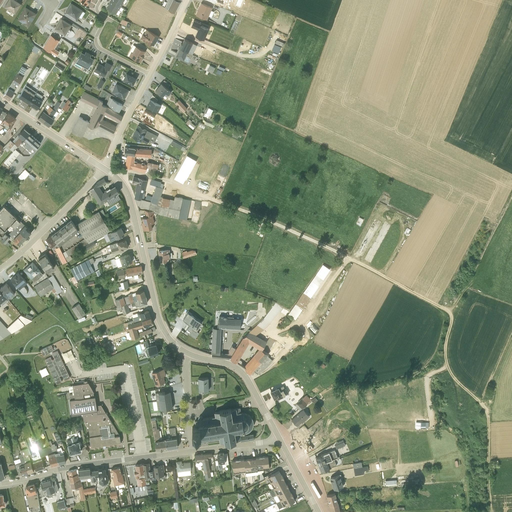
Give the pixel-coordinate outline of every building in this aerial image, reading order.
[(8,0),(4,7),(15,14),(21,4),(14,0),(8,0)] [(83,8),(71,0),(70,0),(64,10),(76,18),(79,14),(81,15),(85,9),(83,8)] [(121,3),(115,0),(108,0),(109,0),(109,1),(106,5),(116,11),(118,6),(119,7),(121,3)] [(166,0),(165,4),(174,9),(178,0),(166,0)] [(202,0),(200,0),(196,12),(207,16),(208,12),(211,13),(213,8),(211,7),(212,4),(202,0)] [(28,27),(36,14),(26,7),(18,20),(23,23),(23,24),(28,27)] [(71,23),(61,16),(55,26),(65,33),(71,23)] [(195,32),(204,36),(208,25),(200,22),(201,20),(193,17),(191,23),(198,26),(195,32)] [(216,36),(220,27),(213,24),(209,34),(216,36)] [(143,31),(140,35),(144,38),(145,39),(145,38),(147,39),(147,40),(151,42),(152,42),(152,41),(153,42),(158,33),(146,26),(143,31)] [(59,38),(51,32),(43,45),(56,53),(59,49),(55,46),(59,38)] [(181,40),(179,44),(192,51),(197,42),(184,36),(182,40),(181,40)] [(145,48),(133,41),(128,52),(140,59),(143,54),(142,54),(145,48)] [(176,53),(188,59),(192,51),(179,44),(176,49),(177,50),(176,53)] [(88,66),(95,53),(86,48),(82,55),(79,54),(78,55),(76,53),(73,58),(88,66)] [(66,64),(57,59),(55,63),(63,68),(66,64)] [(109,67),(112,62),(106,59),(104,63),(98,60),(94,68),(99,71),(99,72),(101,73),(102,72),(104,73),(108,66),(109,67)] [(24,72),(27,66),(22,63),(4,93),(9,96),(23,75),(19,72),(20,70),(24,72)] [(39,65),(35,63),(29,73),(32,75),(39,65)] [(133,82),(136,75),(126,69),(125,73),(124,73),(122,76),(123,76),(123,77),(133,82)] [(164,77),(156,87),(165,95),(168,92),(169,92),(172,88),(167,85),(170,82),(164,77)] [(118,81),(116,80),(112,88),(126,95),(130,87),(122,83),(123,81),(119,79),(118,81)] [(36,89),(26,83),(19,94),(21,96),(21,97),(23,98),(22,99),(28,103),(36,89)] [(104,111),(120,119),(123,112),(102,101),(103,99),(84,89),(80,97),(96,105),(95,107),(104,111)] [(158,108),(162,101),(157,98),(158,96),(152,91),(147,102),(158,108)] [(43,97),(35,92),(29,101),(33,104),(33,105),(36,108),(43,97)] [(52,99),(51,98),(54,94),(51,92),(46,98),(45,100),(47,102),(38,115),(43,119),(53,106),(50,104),(50,103),(49,103),(52,99)] [(110,94),(106,101),(119,108),(123,102),(110,94)] [(187,105),(179,96),(175,99),(183,109),(187,105)] [(62,106),(67,109),(70,103),(71,103),(73,100),(70,99),(71,98),(68,97),(66,99),(62,106)] [(56,108),(61,100),(58,98),(53,107),(43,119),(45,121),(51,121),(59,110),(56,108)] [(210,114),(214,106),(209,103),(205,112),(210,114)] [(114,130),(117,124),(102,116),(105,111),(95,107),(89,119),(79,114),(71,128),(82,134),(87,123),(92,125),(99,123),(114,130)] [(16,115),(8,110),(0,122),(7,127),(8,126),(10,127),(13,121),(12,120),(16,115)] [(189,115),(186,119),(194,125),(197,121),(189,115)] [(138,123),(132,133),(141,138),(142,137),(147,140),(150,136),(145,133),(148,128),(138,123)] [(21,140),(29,131),(24,126),(18,133),(18,132),(12,139),(10,137),(3,144),(0,148),(0,153),(3,151),(3,148),(4,146),(8,149),(10,147),(13,149),(15,147),(21,140)] [(32,150),(41,140),(29,131),(21,140),(32,150)] [(184,147),(186,143),(173,136),(172,140),(184,147)] [(160,166),(157,165),(158,161),(147,158),(147,161),(134,159),(135,152),(150,153),(151,146),(125,144),(124,151),(129,151),(126,165),(156,171),(157,169),(159,169),(160,166)] [(20,151),(15,147),(13,149),(4,160),(8,164),(20,151)] [(186,151),(173,175),(183,180),(186,175),(187,175),(196,157),(186,151)] [(22,178),(29,171),(25,167),(18,175),(22,178)] [(145,191),(144,190),(147,178),(133,175),(132,179),(137,181),(135,188),(136,189),(135,196),(137,203),(149,207),(155,208),(155,210),(186,216),(191,197),(175,193),(174,196),(170,195),(163,194),(161,193),(163,185),(163,181),(161,180),(161,179),(151,176),(150,181),(156,183),(152,193),(147,192),(145,197),(144,197),(145,191)] [(96,181),(90,187),(100,203),(107,199),(110,204),(120,197),(117,191),(119,190),(115,184),(111,187),(110,185),(104,189),(103,190),(99,185),(106,180),(104,177),(96,181)] [(119,206),(118,202),(108,207),(109,211),(119,206)] [(16,225),(27,235),(31,230),(28,226),(28,225),(25,222),(25,223),(21,218),(22,217),(18,213),(16,215),(4,203),(0,207),(0,223),(0,224),(4,228),(5,228),(12,221),(16,225)] [(104,211),(103,207),(75,223),(89,241),(110,228),(101,213),(104,211)] [(154,214),(153,210),(144,208),(146,215),(142,216),(143,220),(142,221),(142,224),(144,229),(152,227),(151,222),(154,221),(153,214),(154,214)] [(71,218),(71,217),(62,224),(70,234),(78,228),(71,218)] [(10,242),(7,239),(10,236),(5,231),(2,235),(0,233),(0,228),(2,230),(4,228),(0,224),(0,236),(2,238),(8,244),(10,242)] [(59,243),(70,234),(62,224),(52,232),(59,243)] [(16,225),(9,232),(20,242),(27,235),(16,225)] [(110,239),(124,233),(121,225),(107,232),(110,239)] [(52,232),(46,237),(49,241),(48,242),(51,245),(51,244),(53,247),(57,244),(57,245),(59,244),(58,241),(52,232)] [(85,243),(88,241),(85,236),(63,251),(65,256),(70,253),(85,243)] [(107,244),(109,249),(111,248),(112,251),(124,248),(123,246),(128,245),(126,237),(117,240),(117,241),(107,244)] [(63,262),(67,260),(67,259),(59,245),(59,244),(55,247),(63,262)] [(159,249),(161,260),(171,259),(169,247),(159,249)] [(182,251),(181,251),(183,256),(196,251),(195,247),(192,247),(187,249),(186,248),(182,250),(182,251)] [(54,266),(45,251),(38,255),(47,270),(54,266)] [(115,257),(118,265),(132,259),(135,258),(134,254),(131,256),(129,252),(115,257)] [(92,255),(88,258),(71,267),(75,274),(72,276),(74,281),(77,279),(77,278),(94,269),(90,262),(95,260),(95,259),(92,255)] [(41,269),(33,259),(23,268),(34,280),(43,273),(40,269),(41,269)] [(295,316),(329,266),(322,261),(288,311),(288,312),(295,316)] [(116,269),(118,277),(125,276),(125,277),(132,276),(132,273),(143,271),(141,265),(124,268),(124,267),(116,269)] [(27,281),(18,270),(11,277),(19,287),(27,281)] [(62,288),(53,273),(48,276),(54,286),(58,291),(62,288)] [(55,291),(58,296),(60,295),(54,286),(48,276),(33,285),(40,295),(44,292),(44,293),(47,292),(46,291),(51,288),(54,292),(55,291)] [(120,281),(122,288),(129,286),(127,280),(120,281)] [(14,292),(6,282),(0,286),(0,287),(7,297),(14,292)] [(117,305),(146,295),(144,289),(128,294),(124,296),(123,296),(114,298),(117,305)] [(147,302),(146,295),(116,305),(118,310),(121,308),(123,313),(125,313),(130,311),(127,303),(131,302),(132,306),(135,305),(136,306),(140,305),(140,304),(147,302)] [(263,316),(243,336),(230,357),(236,361),(248,341),(259,348),(253,354),(254,355),(244,366),(250,373),(253,370),(257,373),(264,369),(283,347),(276,340),(267,334),(264,338),(256,333),(263,328),(269,322),(271,323),(281,310),(286,314),(288,312),(288,311),(289,310),(275,300),(263,316)] [(72,306),(78,316),(86,312),(79,301),(72,306)] [(130,311),(125,313),(127,321),(133,319),(134,321),(151,316),(149,310),(141,312),(141,311),(132,314),(131,311),(130,311)] [(188,310),(185,315),(191,320),(186,328),(189,330),(188,331),(192,333),(191,334),(195,336),(196,336),(199,330),(198,330),(201,326),(199,324),(202,320),(191,313),(192,312),(188,310)] [(0,337),(32,318),(21,313),(7,326),(0,318),(0,337)] [(217,326),(212,326),(211,355),(212,355),(222,356),(229,357),(235,347),(231,344),(228,349),(229,350),(227,352),(220,351),(221,326),(240,326),(240,317),(240,316),(233,316),(233,315),(227,314),(227,313),(219,313),(218,320),(217,320),(217,326)] [(151,327),(151,328),(138,332),(136,327),(152,322),(153,322),(151,316),(134,321),(133,319),(127,321),(132,338),(139,336),(139,335),(155,330),(154,326),(151,327)] [(108,352),(112,350),(109,340),(104,341),(104,342),(102,342),(103,345),(96,347),(97,349),(100,348),(100,350),(106,348),(108,352)] [(146,351),(147,355),(151,354),(159,352),(156,342),(149,345),(147,340),(144,341),(146,348),(144,348),(146,351)] [(51,344),(40,348),(43,354),(54,349),(51,344)] [(50,356),(45,358),(56,383),(62,381),(59,376),(62,374),(64,379),(70,377),(57,349),(52,351),(54,357),(51,359),(50,356)] [(47,366),(40,368),(42,375),(49,373),(47,366)] [(151,372),(156,384),(165,381),(163,375),(166,374),(164,368),(151,372)] [(208,376),(198,376),(198,390),(209,389),(208,376)] [(74,393),(73,393),(69,394),(70,399),(69,399),(72,413),(82,412),(83,417),(87,421),(109,417),(101,403),(96,404),(95,395),(94,395),(93,391),(94,390),(88,381),(87,381),(87,379),(83,380),(84,382),(73,384),(74,393)] [(271,392),(270,392),(272,395),(272,394),(274,398),(277,396),(278,398),(288,392),(286,388),(285,388),(283,385),(271,391),(271,392)] [(156,400),(171,398),(170,390),(155,392),(156,400)] [(296,403),(302,408),(307,403),(307,402),(310,399),(305,395),(302,398),(302,397),(296,403)] [(157,409),(172,407),(171,398),(156,400),(157,409)] [(195,426),(192,427),(193,435),(197,434),(198,440),(201,439),(202,440),(202,441),(203,442),(204,443),(205,443),(205,442),(206,442),(206,441),(206,440),(219,437),(220,442),(225,441),(225,442),(236,440),(236,439),(240,438),(241,441),(254,438),(253,433),(248,434),(247,432),(248,431),(250,429),(251,428),(252,426),(253,424),(253,422),(253,420),(252,418),(251,417),(250,415),(248,414),(246,413),(244,412),(241,412),(240,408),(236,408),(231,409),(231,408),(219,410),(219,411),(214,412),(215,416),(203,418),(202,417),(201,416),(200,416),(199,416),(198,417),(198,418),(198,419),(198,420),(195,420),(195,426)] [(303,409),(291,420),(297,426),(301,422),(302,423),(309,417),(303,409)] [(166,439),(162,439),(160,430),(159,430),(158,428),(157,428),(155,419),(156,419),(155,416),(150,417),(152,426),(156,450),(167,448),(166,439)] [(109,417),(87,421),(91,446),(91,448),(105,446),(121,444),(119,435),(109,417)] [(74,423),(76,430),(82,429),(81,421),(74,423)] [(338,425),(330,429),(335,439),(343,436),(338,425)] [(166,439),(167,448),(178,447),(175,427),(169,428),(170,434),(171,434),(172,438),(166,439)] [(316,438),(311,442),(300,428),(292,434),(304,449),(310,444),(313,449),(320,443),(316,438)] [(66,440),(70,454),(81,451),(79,441),(78,441),(77,437),(73,438),(73,437),(71,438),(71,439),(66,440)] [(338,444),(336,445),(337,448),(346,445),(343,439),(337,442),(338,444)] [(37,448),(36,443),(35,440),(32,441),(33,444),(35,450),(34,450),(37,456),(32,458),(36,470),(45,467),(41,457),(37,448)] [(59,464),(65,462),(63,451),(61,447),(57,449),(56,445),(55,445),(54,443),(52,444),(51,440),(49,441),(53,452),(55,452),(59,464)] [(39,442),(36,443),(41,457),(45,455),(47,460),(50,459),(52,466),(59,464),(55,452),(53,452),(51,447),(41,449),(41,448),(39,442)] [(28,473),(34,471),(29,456),(28,457),(28,454),(30,454),(28,447),(20,450),(21,454),(28,473)] [(315,458),(318,465),(337,458),(334,450),(320,455),(320,456),(315,458)] [(206,481),(211,480),(208,458),(212,457),(212,453),(195,455),(196,461),(196,462),(202,461),(206,481)] [(218,460),(215,461),(216,469),(219,469),(219,470),(222,470),(222,463),(225,462),(226,465),(228,464),(227,453),(217,454),(218,460)] [(21,454),(18,455),(21,462),(15,464),(17,471),(19,475),(22,474),(22,475),(28,473),(21,454)] [(263,458),(262,458),(261,458),(260,458),(255,458),(257,472),(258,475),(261,474),(261,473),(263,472),(263,470),(269,469),(268,457),(263,457),(263,458)] [(257,472),(255,459),(252,459),(252,458),(250,459),(252,476),(258,475),(257,472)] [(336,465),(334,459),(318,465),(321,471),(326,470),(326,471),(331,469),(331,468),(331,467),(336,465)] [(178,477),(191,475),(190,471),(191,470),(190,462),(181,463),(181,461),(176,462),(177,472),(178,477)] [(161,479),(165,478),(165,475),(164,475),(163,472),(164,471),(163,465),(153,467),(154,470),(150,470),(149,463),(143,464),(145,480),(151,479),(151,480),(155,480),(155,477),(161,476),(161,479)] [(129,488),(132,498),(148,495),(143,464),(135,465),(136,470),(134,470),(136,479),(137,479),(136,479),(137,487),(129,488)] [(114,469),(111,469),(113,477),(112,477),(114,486),(124,484),(122,475),(121,475),(119,467),(117,468),(117,467),(114,468),(114,469)] [(368,471),(367,467),(362,468),(362,467),(353,469),(354,476),(355,476),(363,474),(363,472),(368,471)] [(78,470),(81,481),(87,481),(87,478),(91,477),(90,473),(90,468),(78,470)] [(105,468),(98,469),(99,476),(96,476),(96,480),(95,483),(100,483),(100,485),(102,486),(106,485),(107,484),(107,482),(108,482),(107,474),(106,474),(105,468)] [(79,490),(81,500),(85,500),(85,495),(84,489),(81,481),(78,470),(75,470),(68,471),(72,491),(79,490)] [(91,481),(96,480),(96,476),(99,476),(98,470),(94,470),(94,471),(93,471),(93,473),(90,473),(91,480),(91,481)] [(268,478),(270,483),(282,477),(279,471),(278,471),(270,476),(270,477),(268,478)] [(342,478),(340,474),(330,478),(334,490),(343,487),(340,479),(342,478)] [(282,477),(270,483),(274,489),(285,483),(282,477)] [(52,479),(40,482),(42,490),(45,490),(47,496),(55,494),(55,491),(58,490),(55,482),(55,481),(54,481),(53,480),(52,480),(52,479)] [(31,511),(40,511),(39,505),(34,483),(26,486),(25,486),(25,487),(26,490),(26,491),(25,491),(26,494),(29,507),(30,507),(31,511)] [(273,497),(288,489),(285,483),(274,489),(269,492),(272,498),(273,497)] [(96,492),(95,487),(84,489),(85,495),(92,494),(92,493),(96,492)] [(291,494),(288,489),(273,497),(276,503),(291,496),(290,494),(291,494)] [(339,511),(335,494),(327,496),(330,511),(339,511)] [(276,503),(279,509),(283,507),(295,501),(292,496),(291,497),(291,496),(276,503)] [(67,508),(68,511),(69,511),(71,511),(70,508),(74,507),(73,501),(74,500),(73,498),(66,500),(67,505),(69,505),(70,507),(67,508)] [(59,511),(68,509),(67,508),(67,507),(65,507),(64,500),(57,502),(59,511)]
